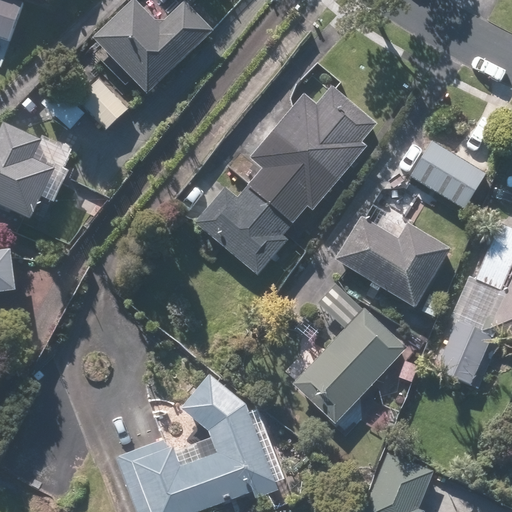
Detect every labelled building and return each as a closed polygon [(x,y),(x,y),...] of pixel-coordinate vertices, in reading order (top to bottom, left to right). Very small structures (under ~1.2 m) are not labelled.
[(0,0),(0,44),(7,48),(24,2),(46,10),(49,0),(0,0)] [(138,0),(92,39),(142,98),(211,39),(177,0),(138,0)] [(90,74),(66,100),(56,90),(42,105),(69,132),(83,117),(105,138),(130,113),(90,74)] [(313,110),(301,100),(248,162),(262,174),(236,203),(223,192),(191,227),(253,281),(284,245),(278,240),(304,210),(310,215),(365,151),(360,145),(374,128),(330,90),(313,110)] [(0,213),(26,227),(37,206),(48,212),(61,187),(49,181),(52,176),(29,164),(39,146),(1,126),(0,128),(0,213)] [(429,142),(405,179),(459,215),(483,178),(429,142)] [(392,242),(359,222),(333,265),(411,312),(447,252),(402,225),(392,242)] [(476,392),(497,342),(511,348),(511,233),(490,224),(448,320),(426,367),(476,392)] [(0,300),(17,299),(13,260),(0,260),(0,300)] [(316,307),(341,332),(289,387),(332,428),(405,353),(362,311),(359,315),(333,290),(316,307)] [(170,456),(165,443),(112,463),(130,511),(212,511),(249,498),(252,505),(278,496),(275,488),(284,484),(267,441),(258,444),(245,412),(207,379),(178,416),(205,435),(208,442),(170,456)] [(418,511),(417,511),(432,475),(380,453),(354,511),(418,511)]
